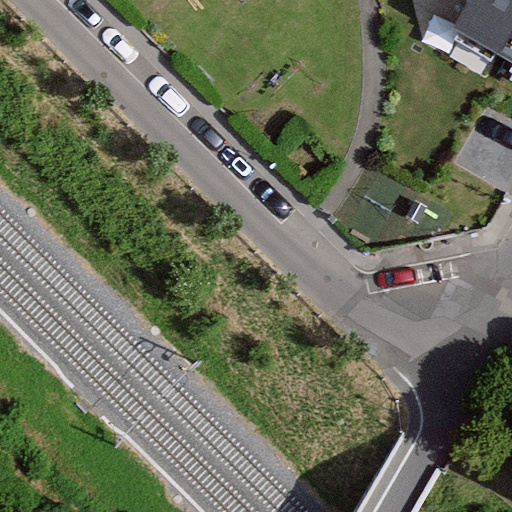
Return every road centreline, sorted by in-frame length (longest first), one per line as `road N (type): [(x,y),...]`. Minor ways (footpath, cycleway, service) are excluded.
road 1 (residential): [(441,402),(35,0)]
road 2 (residential): [(511,259),(441,402)]
road 3 (residential): [(385,511),(441,402)]
